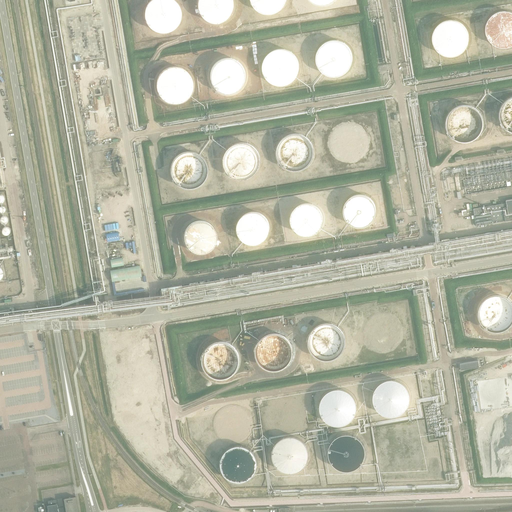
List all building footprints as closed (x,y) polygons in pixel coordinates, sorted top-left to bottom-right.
[(147,25),(154,31),(166,32),(174,29),(179,23),(182,12),(179,3),(176,0),(148,0),(144,7),(143,16),(147,25)] [(201,16),(208,21),(219,23),(227,20),(233,13),(235,3),(234,0),(197,0),(197,7),(201,16)] [(251,0),(254,6),(261,11),(272,13),(280,10),(286,3),(286,0),(251,0)] [(489,40),(496,46),(507,47),(511,45),(511,11),(506,9),(497,10),(490,15),(486,22),(485,31),(489,40)] [(435,49),(442,54),(454,56),(462,53),(468,46),(470,36),(467,26),(461,21),(453,18),(444,19),(437,24),(432,31),(432,40),(435,49)] [(319,68),(326,74),(338,76),(346,73),(352,66),(354,56),(351,46),(345,40),(336,37),(328,39),(321,43),(316,51),(315,60),(319,68)] [(266,77),(273,82),(284,84),(292,81),(298,74),(301,64),(297,54),(292,48),(283,46),(274,47),(267,51),(263,59),(262,68),(266,77)] [(213,86),(220,92),(232,93),(240,90),(246,84),(248,73),(245,64),(239,58),(230,55),(222,56),(215,61),(210,68),(209,77),(213,86)] [(159,95),(166,100),(177,102),(185,99),(191,92),(194,82),(191,72),(185,66),(176,64),(167,65),(160,69),(156,77),(155,86),(159,95)] [(502,126),(509,132),(511,132),(511,96),(504,101),(499,108),(499,117),(502,126)] [(449,134),(456,140),(468,142),(476,138),(482,132),(484,122),(481,112),(475,106),(467,103),(458,105),(451,109),(446,117),(446,126),(449,134)] [(279,163),(286,168),(296,170),(304,168),(311,161),(314,153),(313,143),(307,136),(299,132),(290,132),(282,137),(277,145),(276,154),(279,163)] [(227,171),(234,177),(243,179),(252,176),(259,170),(262,161),(261,152),(255,145),(247,141),(237,141),(229,146),(224,153),(224,163),(227,171)] [(172,181),(179,187),(189,188),(197,186),(204,180),(207,171),(206,162),(200,154),(192,150),(183,150),(174,155),(169,163),(169,172),(172,181)] [(376,212),(376,209),(376,207),(375,204),(374,202),(373,200),(371,198),(369,196),(367,195),(364,194),(362,193),(359,193),(356,193),(354,194),(351,195),(349,197),(347,199),(346,201),(344,203),(344,206),(343,208),(343,211),(344,213),(344,216),(346,218),(347,220),(349,222),(351,224),(354,225),(356,226),(359,226),(362,226),(364,225),(367,224),(369,223),(371,221),(373,219),(374,217),(375,215),(376,212)] [(506,203),(473,209),(476,226),(511,219),(511,199),(506,201),(506,203)] [(323,221),(323,218),(323,216),(322,213),(321,210),(319,208),(317,206),(315,204),(312,203),(309,202),(307,202),(304,202),(301,203),(298,204),(296,206),(294,208),(292,210),(291,213),(290,216),(290,218),(290,221),(291,224),(292,227),(294,229),(296,231),(298,233),(301,234),(304,235),(307,235),(310,235),(312,234),(315,233),(317,231),(319,229),(321,227),(322,224),(323,221)] [(270,229),(270,226),(270,223),(269,220),(268,218),(266,215),(264,213),(261,212),(259,211),(256,210),(253,210),(250,210),(247,211),(245,213),(242,214),(240,217),(239,219),(238,222),(237,225),(237,228),(238,230),(239,233),(240,236),(242,238),(245,240),(247,241),(250,242),(253,242),(256,242),(259,242),(261,241),(264,239),(266,237),(268,235),(269,232),(270,229)] [(216,239),(216,236),(216,233),(215,230),(214,227),(212,225),(210,223),(207,221),(205,220),(202,220),(199,219),(196,220),(193,221),(191,222),(188,224),(186,226),(185,229),(184,231),(183,234),(183,237),(184,240),(185,243),(186,245),(188,248),(191,249),(193,251),(196,252),(199,252),(202,252),(205,251),(207,250),(210,249),(212,246),(214,244),(215,241),(216,239)] [(9,231),(9,230),(9,229),(8,228),(7,227),(5,226),(4,227),(2,228),(2,229),(1,230),(2,232),(2,233),(3,234),(4,234),(5,234),(7,234),(8,234),(8,233),(9,232),(9,231)] [(118,232),(106,234),(107,242),(119,240),(118,232)] [(122,258),(110,260),(112,268),(124,266),(122,258)] [(110,271),(112,281),(141,277),(139,266),(110,271)] [(511,302),(511,301),(509,298),(506,296),(503,295),(501,294),(498,294),(495,294),(492,294),(489,295),(486,296),(484,298),(482,300),(480,303),(479,306),(478,309),(478,312),(478,315),(479,318),(480,320),(482,323),(484,325),(486,327),(489,328),(492,329),(495,330),(498,330),(501,329),(503,328),(506,327),(508,325),(511,323),(511,320),(511,302)] [(312,351),(319,357),(328,359),(337,356),(343,350),(346,341),(345,332),(339,325),(331,321),(322,321),(314,326),(309,333),(308,343),(312,351)] [(259,361),(266,367),(275,369),(284,367),(291,360),(294,351),(292,342),(287,335),(278,331),(269,331),(261,336),(256,344),(255,353),(259,361)] [(206,370),(213,376),(222,378),(231,376),(238,369),(241,361),(239,351),(234,344),(225,340),(216,340),(208,345),(203,353),(202,362),(206,370)] [(409,399),(409,397),(409,394),(408,391),(407,388),(406,386),(404,384),(402,382),(399,380),(397,379),(394,378),(391,378),(388,378),(385,379),(383,380),(380,382),(378,384),(376,386),(375,388),(373,391),(373,394),(372,397),(373,399),(373,402),(374,405),(376,407),(378,410),(380,411),(383,413),(385,414),(388,415),(391,415),(394,415),(397,414),(399,413),(402,411),(404,410),(406,407),(407,405),(408,402),(409,399)] [(323,417),(330,422),(339,424),(348,422),(355,415),(358,407),(356,398),(351,390),(342,386),(333,386),(325,391),(320,399),(319,408),(323,417)] [(216,435),(224,441),(233,443),(242,440),(248,434),(251,425),(250,416),(244,408),(236,404),(227,405),(219,409),(214,417),(213,426),(216,435)] [(21,421),(29,421),(29,427),(32,427),(32,413),(19,413),(19,417),(21,417),(21,421)] [(331,462),(338,468),(347,470),(356,468),(363,461),(366,452),(364,443),(359,436),(351,432),(341,432),(333,437),(328,445),(327,454),(331,462)] [(275,465),(282,471),(291,473),(300,470),(307,464),(310,455),(308,446),(303,439),(294,435),(285,435),(277,439),(272,447),(271,457),(275,465)] [(224,473),(231,479),(240,481),(249,479),(256,472),(259,463),(257,454),(252,447),(243,443),(234,443),(226,448),(221,456),(220,465),(224,473)] [(412,481),(410,483),(421,483),(421,476),(422,476),(422,474),(426,474),(426,476),(427,477),(433,477),(429,473),(432,469),(429,469),(427,467),(426,469),(425,465),(427,463),(425,461),(425,456),(423,456),(423,453),(420,453),(420,454),(423,456),(416,456),(413,453),(413,450),(409,450),(410,481),(412,481)] [(77,511),(75,496),(63,498),(65,511),(77,511)] [(48,505),(47,506),(47,511),(57,511),(55,500),(48,501),(47,501),(48,505)]
